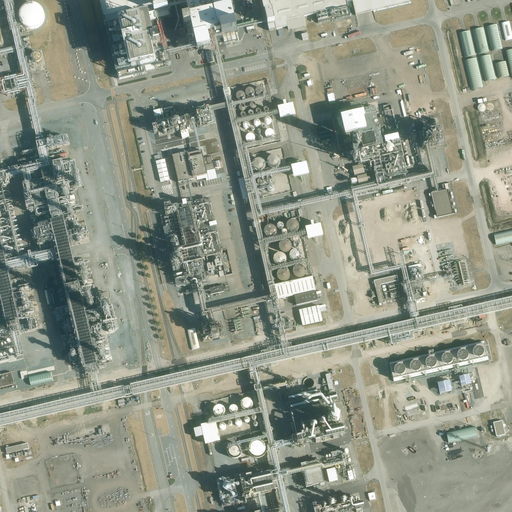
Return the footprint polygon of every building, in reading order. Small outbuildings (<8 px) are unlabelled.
[(68,161),(52,165),(48,151),(47,151),(38,110),(29,70),(35,69),(34,65),(38,64),(38,63),(39,62),(40,61),(41,60),(41,59),(41,58),(41,56),(40,55),(39,54),(37,54),(36,54),(35,55),(34,56),(33,57),(26,59),(24,50),(27,50),(31,48),(28,38),(22,39),(12,0),(0,0),(0,11),(5,11),(5,8),(2,9),(2,7),(6,6),(15,48),(0,51),(0,57),(17,54),(22,76),(21,76),(0,80),(0,85),(2,96),(3,96),(3,97),(4,97),(25,92),(25,91),(26,92),(28,101),(30,112),(39,149),(23,153),(23,156),(28,155),(28,157),(32,156),(32,158),(28,159),(30,168),(8,173),(6,165),(2,166),(2,165),(0,165),(0,320),(5,319),(6,324),(0,325),(0,328),(2,328),(3,330),(0,330),(0,338),(1,338),(0,336),(10,333),(10,336),(12,336),(13,336),(14,340),(9,341),(7,343),(0,344),(0,350),(15,347),(18,358),(25,356),(20,334),(28,332),(27,327),(29,327),(30,332),(37,330),(38,330),(38,329),(40,328),(38,320),(33,321),(32,319),(28,320),(28,318),(37,317),(36,309),(31,310),(27,294),(32,292),(32,293),(35,292),(33,283),(30,284),(30,285),(23,287),(22,281),(23,281),(22,279),(10,282),(8,273),(28,269),(28,270),(28,271),(29,271),(30,271),(38,269),(39,268),(39,267),(38,266),(60,261),(66,289),(61,291),(63,300),(68,299),(70,308),(55,311),(56,323),(65,322),(74,365),(83,363),(84,370),(85,370),(86,375),(88,375),(90,383),(90,384),(90,385),(92,394),(102,392),(100,382),(99,382),(99,381),(97,373),(99,372),(98,367),(99,367),(97,357),(100,356),(102,362),(107,360),(104,348),(106,347),(106,346),(108,346),(105,337),(102,338),(101,334),(104,334),(104,330),(102,331),(101,326),(90,329),(89,323),(102,320),(103,323),(115,320),(112,306),(110,306),(109,301),(111,300),(109,293),(97,296),(101,309),(86,312),(84,301),(94,299),(91,286),(81,288),(78,277),(87,275),(85,264),(76,266),(70,239),(88,235),(86,228),(70,232),(68,225),(76,222),(74,213),(84,211),(82,206),(77,207),(75,196),(64,199),(62,193),(69,191),(68,186),(75,185),(74,183),(80,181),(76,163),(69,165),(68,161)] [(99,0),(106,25),(119,81),(146,74),(145,68),(154,66),(154,68),(172,64),(162,19),(170,17),(166,0),(99,0)] [(229,0),(185,0),(189,16),(183,18),(184,25),(191,23),(194,36),(187,38),(189,44),(190,47),(192,47),(192,48),(197,47),(197,48),(213,45),(215,44),(215,43),(216,43),(224,41),(224,43),(236,40),(234,33),(237,33),(229,0)] [(268,0),(269,0),(262,2),(269,32),(288,27),(289,31),(306,27),(304,17),(316,15),(318,24),(349,17),(349,9),(353,8),(356,16),(411,4),(409,0),(268,0)] [(34,29),(38,27),(41,25),(43,22),(44,18),(44,15),(42,11),(40,9),(37,7),(34,6),(30,6),(27,7),(24,10),(22,13),(21,17),(21,21),(23,25),(26,27),(30,29),(34,29)] [(511,36),(509,22),(501,24),(505,41),(511,39),(511,36)] [(497,25),(486,28),(492,52),(502,50),(497,25)] [(483,28),(473,31),(478,55),(489,53),(483,28)] [(470,31),(459,34),(464,58),(475,56),(470,31)] [(0,426),(91,406),(92,409),(93,409),(105,407),(106,406),(105,406),(106,406),(105,403),(164,390),(180,386),(193,383),(248,371),(249,377),(250,376),(251,379),(252,379),(253,380),(254,379),(257,379),(257,376),(270,373),(270,372),(272,371),(271,368),(278,367),(277,364),(352,347),(451,324),(451,326),(452,326),(452,327),(465,324),(465,323),(466,323),(465,321),(511,309),(511,297),(463,309),(462,307),(461,307),(461,306),(448,310),(448,312),(419,319),(417,309),(415,301),(415,302),(413,295),(412,295),(410,288),(452,278),(452,276),(410,286),(402,252),(397,253),(400,267),(374,273),(373,268),(372,268),(363,230),(364,230),(365,230),(364,225),(363,225),(362,225),(357,203),(358,203),(357,198),(356,198),(355,195),(406,184),(406,186),(407,186),(410,185),(410,184),(432,179),(435,191),(438,190),(435,178),(436,178),(429,148),(443,145),(437,121),(434,121),(435,126),(429,127),(430,128),(424,130),(425,131),(422,132),(430,173),(430,174),(385,184),(384,180),(383,179),(377,181),(378,186),(323,199),(267,212),(265,211),(262,212),(255,181),(292,172),(291,168),(253,177),(247,149),(280,142),(280,138),(243,147),(238,125),(279,116),(279,112),(237,121),(235,112),(237,107),(271,99),(271,96),(232,105),(230,97),(229,97),(229,96),(231,95),(230,92),(228,93),(222,67),(216,43),(215,43),(215,44),(213,45),(218,68),(227,105),(209,109),(209,107),(177,114),(175,107),(153,112),(156,122),(155,122),(156,126),(152,127),(154,134),(163,132),(163,133),(163,134),(164,135),(165,135),(166,135),(167,134),(167,133),(167,132),(169,132),(170,134),(175,133),(174,131),(175,131),(176,131),(176,132),(177,132),(178,132),(178,131),(179,131),(179,130),(180,130),(180,129),(190,126),(193,126),(198,152),(201,151),(196,129),(212,125),(210,114),(228,109),(254,223),(259,222),(258,218),(260,218),(260,217),(323,203),(351,196),(370,277),(371,278),(401,271),(409,311),(410,320),(410,321),(349,335),(189,372),(177,375),(161,378),(102,392),(92,394),(0,415),(0,426)] [(211,51),(205,52),(207,64),(214,63),(211,51)] [(490,56),(480,58),(485,82),(496,80),(490,56)] [(483,88),(476,59),(465,61),(472,90),(483,88)] [(506,62),(495,65),(498,79),(509,77),(506,62)] [(151,87),(145,88),(147,96),(148,100),(154,99),(151,87)] [(264,94),(264,93),(264,92),(263,91),(263,90),(261,89),(260,89),(259,89),(257,90),(256,91),(256,92),(256,93),(256,95),(256,96),(257,97),(258,97),(259,98),(260,98),(261,97),(262,97),(263,96),(264,95),(264,94)] [(254,95),(254,94),(254,93),(254,91),(253,90),(251,90),(250,90),(249,90),(248,90),(247,91),(246,93),(246,94),(246,95),(247,96),(247,97),(248,98),(249,98),(250,98),(251,98),(252,98),(253,97),(254,96),(254,95)] [(245,99),(245,98),(245,96),(244,95),(243,94),(242,94),(241,93),(239,94),(238,94),(237,95),(237,96),(236,98),(237,99),(237,100),(238,101),(239,102),(240,102),(241,102),(242,102),(243,101),(244,101),(244,100),(245,99)] [(278,108),(279,112),(279,116),(280,119),(295,116),(293,105),(287,106),(285,102),(283,102),(284,107),(278,108)] [(379,108),(382,118),(384,125),(378,127),(381,139),(398,136),(391,105),(379,108)] [(360,163),(372,160),(377,181),(383,179),(384,180),(407,176),(398,136),(381,139),(378,127),(384,125),(382,118),(381,116),(380,117),(380,118),(376,119),(375,116),(373,116),(371,111),(340,117),(345,136),(358,132),(360,141),(351,143),(351,142),(350,141),(345,142),(348,159),(359,157),(360,163)] [(190,126),(180,129),(180,130),(182,140),(190,138),(188,133),(192,132),(190,126)] [(274,136),(274,135),(274,134),(274,133),(273,132),(272,131),(271,131),(270,130),(269,130),(268,131),(267,131),(266,132),(265,133),(265,134),(265,135),(265,136),(265,137),(266,138),(267,139),(268,139),(269,140),(270,140),(271,139),(272,139),(273,138),(274,138),(274,137),(274,136)] [(255,140),(255,139),(254,138),(254,137),(254,136),(253,136),(252,135),(251,135),(250,135),(249,135),(248,136),(247,136),(247,137),(246,138),(246,139),(246,140),(246,141),(246,142),(247,143),(248,144),(249,144),(250,144),(251,144),(252,144),(253,143),(254,142),(254,141),(255,140)] [(63,140),(64,144),(68,144),(67,136),(58,136),(58,141),(63,140)] [(188,153),(172,156),(178,184),(186,182),(188,181),(192,180),(192,181),(197,181),(196,178),(207,175),(207,172),(214,170),(213,164),(212,164),(211,158),(204,159),(202,151),(201,151),(198,152),(188,154),(188,153)] [(280,164),(280,163),(280,161),(279,159),(278,158),(277,157),(276,156),(274,156),(273,156),(272,157),(271,157),(270,158),(269,159),(268,160),(268,161),(267,163),(267,164),(268,165),(268,166),(269,167),(270,168),(271,169),(272,169),(273,169),(275,169),(276,169),(277,168),(278,168),(279,167),(280,165),(280,164)] [(156,163),(161,183),(170,181),(165,160),(156,163)] [(265,167),(265,166),(265,164),(265,163),(264,162),(263,161),(262,160),(261,160),(259,160),(258,160),(257,160),(256,161),(255,161),(254,162),(253,163),(253,165),(252,166),(253,167),(253,168),(253,169),(254,170),(255,171),(256,172),(257,172),(259,173),(260,173),(261,172),(262,172),(263,171),(264,170),(265,169),(265,167)] [(291,168),(292,172),(294,178),(309,175),(306,163),(300,165),(299,162),(297,162),(297,165),(291,167),(291,168)] [(352,168),(354,176),(364,174),(362,165),(352,168)] [(366,175),(357,177),(359,185),(368,183),(366,175)] [(153,176),(146,178),(149,189),(156,187),(153,176)] [(243,200),(247,199),(243,178),(238,179),(243,200)] [(294,241),(293,240),(307,237),(306,232),(263,241),(260,227),(255,228),(271,297),(206,311),(203,297),(204,297),(203,294),(210,292),(210,291),(203,292),(201,282),(202,282),(203,286),(208,284),(202,261),(205,260),(204,258),(212,256),(214,262),(205,264),(208,278),(218,275),(219,279),(225,278),(223,273),(222,273),(221,268),(219,269),(218,268),(224,267),(226,276),(232,274),(226,249),(222,250),(211,200),(203,202),(203,201),(193,203),(188,181),(186,182),(191,204),(190,204),(189,200),(186,201),(186,202),(182,203),(183,206),(182,206),(182,210),(179,211),(178,206),(159,211),(163,227),(166,241),(171,239),(176,260),(171,262),(177,288),(187,285),(188,287),(195,285),(196,290),(186,292),(186,293),(184,293),(185,296),(193,294),(193,296),(198,295),(203,317),(208,316),(210,325),(216,323),(213,315),(272,302),(276,323),(275,323),(277,330),(277,329),(280,340),(283,350),(288,348),(286,339),(283,328),(285,328),(283,321),(282,322),(279,306),(278,300),(277,300),(274,286),(270,272),(281,270),(280,271),(279,272),(278,273),(277,274),(277,276),(277,277),(278,279),(278,280),(279,281),(280,282),(281,282),(283,283),(284,283),(286,282),(288,281),(289,279),(290,278),(290,277),(290,275),(290,274),(289,273),(288,272),(288,271),(286,270),(285,270),(284,269),(296,267),(295,267),(294,268),(294,269),(293,270),(293,272),(293,273),(293,274),(294,276),(294,277),(295,278),(296,278),(298,279),(299,279),(300,279),(302,279),(304,278),(304,277),(305,276),(306,275),(306,273),(306,272),(306,271),(305,270),(305,269),(304,268),(303,267),(302,266),(300,266),(309,264),(308,260),(299,262),(300,261),(301,260),(302,259),(302,258),(302,257),(302,255),(302,254),(301,253),(300,252),(299,251),(299,248),(300,247),(300,246),(300,245),(299,244),(299,243),(298,243),(297,243),(296,243),(295,243),(294,242),(294,241)] [(444,185),(446,191),(441,192),(441,190),(438,190),(435,191),(432,192),(432,194),(431,194),(437,219),(453,215),(448,190),(449,190),(447,185),(444,185)] [(292,234),(294,233),(296,233),(298,231),(299,230),(299,228),(299,226),(298,224),(296,222),(294,222),(292,221),(290,222),(288,223),(287,225),(287,227),(287,229),(287,231),(289,232),(290,233),(292,234)] [(307,237),(308,240),(323,236),(320,225),(314,226),(313,222),(311,223),(311,227),(305,228),(306,232),(307,237)] [(270,239),(272,238),(274,238),(275,236),(276,234),(277,232),(276,230),(275,229),(274,227),(272,227),(270,226),(268,227),(266,228),(265,230),(264,232),(264,234),(265,236),(266,237),(268,238),(270,239)] [(511,231),(493,235),(495,246),(511,242),(511,231)] [(454,275),(455,282),(456,282),(457,286),(463,285),(460,273),(454,275)] [(373,281),(379,305),(384,303),(380,286),(398,282),(397,276),(373,281)] [(274,286),(277,300),(278,300),(315,291),(312,278),(274,286)] [(210,291),(210,292),(211,295),(224,292),(223,286),(209,289),(210,291)] [(51,309),(57,307),(53,290),(47,291),(45,291),(48,305),(50,305),(51,309)] [(302,326),(322,322),(319,305),(314,306),(314,305),(304,308),(304,310),(299,311),(302,326)] [(330,310),(332,319),(339,317),(337,308),(330,310)] [(228,323),(230,334),(242,332),(240,321),(228,323)] [(205,335),(203,336),(203,337),(201,338),(203,344),(210,342),(209,339),(225,336),(224,330),(223,330),(222,322),(216,323),(210,325),(203,326),(205,335)] [(192,351),(199,349),(195,329),(187,331),(192,351)] [(389,364),(394,382),(488,361),(484,342),(389,364)] [(0,388),(14,385),(15,386),(17,386),(16,383),(14,383),(12,373),(0,375),(0,388)] [(325,376),(329,392),(335,391),(331,374),(325,376)] [(29,377),(30,386),(52,384),(51,375),(29,377)] [(469,375),(459,378),(461,386),(471,384),(469,375)] [(361,511),(363,511),(358,491),(311,501),(313,511),(288,511),(281,477),(303,472),(306,487),(312,486),(320,484),(324,483),(322,471),(326,470),(329,482),(338,480),(335,470),(340,469),(343,479),(354,477),(348,448),(324,454),(326,465),(320,466),(319,460),(315,461),(301,464),(302,468),(286,472),(286,471),(280,472),(275,450),(284,448),(283,447),(297,444),(297,445),(305,443),(315,441),(316,443),(321,442),(321,441),(346,435),(340,411),(295,423),(292,412),(338,402),(336,392),(318,396),(316,388),(287,394),(289,401),(286,402),(287,405),(289,405),(291,410),(290,410),(295,431),(293,431),(294,437),(294,436),(293,437),(292,437),(292,438),(293,440),(274,444),(262,392),(289,386),(289,387),(295,386),(294,381),(288,382),(289,383),(262,389),(261,389),(264,388),(264,385),(260,386),(259,381),(258,381),(257,379),(254,379),(256,391),(252,392),(253,398),(245,399),(218,406),(216,406),(215,407),(214,409),(214,411),(214,412),(214,415),(215,419),(216,422),(217,425),(219,425),(220,428),(220,429),(221,430),(223,431),(224,430),(227,453),(228,456),(230,457),(232,458),(234,459),(236,459),(260,458),(271,455),(275,472),(271,473),(271,472),(252,477),(251,474),(246,475),(246,478),(241,479),(230,481),(229,478),(216,481),(222,507),(231,505),(234,506),(238,506),(237,504),(251,501),(250,497),(257,495),(260,511),(259,511),(280,511),(280,510),(271,511),(265,511),(262,494),(275,491),(275,489),(279,489),(284,511),(361,511)] [(450,381),(437,384),(439,394),(452,391),(450,381)] [(502,421),(493,423),(496,437),(505,435),(502,421)] [(204,424),(201,425),(205,444),(208,444),(220,441),(217,425),(216,422),(204,424)] [(109,424),(56,436),(58,447),(111,434),(109,424)] [(446,433),(448,444),(477,438),(475,428),(446,433)] [(6,449),(7,454),(29,449),(28,444),(6,449)] [(370,511),(371,511),(378,511),(376,503),(369,504),(370,511)]
